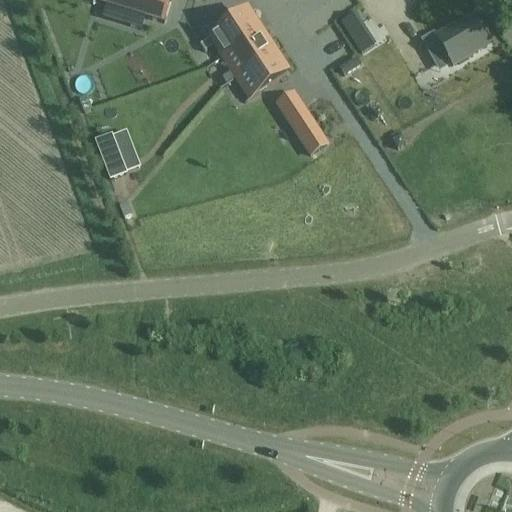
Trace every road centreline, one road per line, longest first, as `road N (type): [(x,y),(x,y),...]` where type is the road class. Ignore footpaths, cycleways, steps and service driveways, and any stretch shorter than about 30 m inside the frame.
road 1 (unclassified): [(0,307),(350,272),(511,223)]
road 2 (unclassified): [(0,384),(123,404),(322,459)]
road 3 (unclassified): [(322,459),(364,485),(438,506)]
road 4 (unclassified): [(446,476),(376,459),(322,459)]
